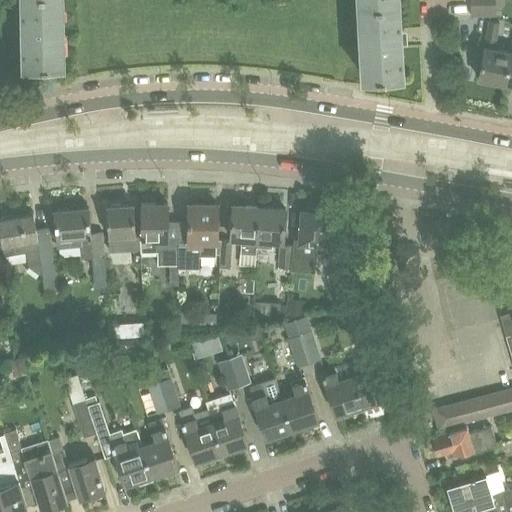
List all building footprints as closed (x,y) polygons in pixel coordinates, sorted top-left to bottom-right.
[(64,63),(62,0),(22,0),(23,64),(46,63),(64,63)] [(358,0),(363,76),(403,74),(401,45),(400,27),(397,0),(358,0)] [(470,4),(470,16),(495,16),(495,3),(470,4)] [(490,20),(478,77),(486,79),(486,81),(503,84),(510,52),(494,48),(500,22),(490,20)] [(511,40),(510,52),(503,84),(504,85),(504,83),(511,84),(511,85),(511,86),(511,40)] [(134,203),(107,205),(107,213),(108,235),(109,250),(131,249),(140,249),(140,232),(135,233),(134,211),(134,203)] [(142,203),(142,211),(142,238),(158,237),(158,251),(158,265),(170,264),(170,274),(170,284),(178,284),(178,274),(178,268),(178,264),(178,243),(178,242),(166,242),(166,238),(168,238),(168,220),(168,211),(168,203),(142,203)] [(178,264),(178,268),(199,267),(199,254),(202,254),(215,254),(216,239),(217,239),(217,211),(217,203),(199,203),(189,203),(189,211),(189,220),(189,243),(178,243),(178,264)] [(242,253),(255,254),(257,234),(259,206),(233,204),(232,212),(231,236),(243,236),(242,253)] [(88,206),(54,209),(55,221),(57,237),(55,237),(56,248),(80,245),(90,244),(92,256),(104,254),(102,230),(91,231),(89,217),(88,206)] [(257,234),(256,245),(272,246),(272,239),(283,239),(285,216),(285,208),(259,206),(257,234)] [(294,230),(293,244),(291,269),(315,270),(316,244),(322,245),(321,257),(334,258),(335,243),(332,242),(333,232),(327,232),(328,212),(316,211),(316,208),(304,207),(304,210),(302,209),(301,217),(300,230),(294,230)] [(0,217),(0,231),(3,246),(4,254),(25,251),(27,265),(40,275),(41,281),(47,280),(49,292),(57,291),(49,231),(36,233),(34,220),(33,212),(0,217)] [(220,262),(230,263),(231,240),(221,240),(220,262)] [(276,267),(291,269),(293,244),(278,243),(276,267)] [(104,254),(92,256),(93,279),(107,278),(105,254),(104,254)] [(337,310),(345,311),(358,307),(358,306),(370,303),(360,265),(336,271),(327,273),(337,310)] [(247,278),(246,291),(253,292),(254,278),(247,278)] [(288,297),(286,314),(300,315),(302,298),(288,297)] [(281,301),(271,301),(270,319),(280,317),(281,301)] [(372,304),(358,308),(369,342),(383,338),(372,304)] [(179,313),(179,327),(216,327),(216,313),(179,313)] [(229,314),(218,315),(218,326),(230,326),(229,314)] [(126,321),(114,322),(115,336),(126,336),(126,321)] [(312,329),(300,333),(309,360),(321,356),(312,329)] [(309,360),(300,333),(288,337),(296,364),(309,360)] [(146,338),(114,343),(116,358),(150,352),(146,338)] [(348,362),(352,375),(363,407),(378,402),(378,400),(388,397),(372,347),(358,351),(361,358),(348,362)] [(240,352),(229,355),(238,382),(249,378),(240,352)] [(89,368),(84,353),(75,356),(80,371),(89,368)] [(227,386),(238,382),(229,355),(218,359),(227,386)] [(22,357),(10,359),(13,375),(26,373),(22,357)] [(348,362),(335,366),(321,370),(335,414),(347,410),(348,412),(363,407),(352,375),(348,362)] [(170,375),(159,378),(167,405),(178,402),(170,375)] [(262,381),(249,385),(252,393),(250,394),(265,437),(276,434),(277,435),(292,430),(282,398),(275,376),(262,381)] [(295,394),(282,398),(292,430),(307,425),(307,423),(318,420),(304,376),(290,381),(295,394)] [(158,409),(167,405),(159,378),(149,382),(158,409)] [(511,386),(433,409),(434,412),(439,427),(511,406),(511,386)] [(96,392),(84,396),(96,432),(103,454),(113,450),(124,484),(136,480),(136,482),(152,477),(141,444),(136,428),(122,433),(121,429),(109,433),(96,392)] [(205,400),(208,408),(222,453),(237,449),(236,447),(248,443),(231,392),(205,400)] [(84,396),(71,400),(81,433),(83,437),(96,432),(84,396)] [(191,404),(178,408),(181,417),(195,461),(207,457),(207,458),(222,453),(208,408),(194,412),(191,404)] [(154,440),(141,444),(152,477),(166,472),(165,470),(177,467),(163,423),(150,427),(154,440)] [(490,427),(482,429),(468,433),(466,426),(432,436),(438,454),(448,451),(450,456),(459,453),(460,456),(495,445),(490,427)] [(14,429),(3,432),(7,447),(8,449),(11,461),(12,465),(17,480),(21,489),(32,486),(37,503),(40,511),(67,503),(66,501),(64,495),(59,477),(50,452),(46,439),(46,438),(20,447),(18,443),(14,429)] [(70,474),(76,491),(78,499),(105,490),(95,460),(86,463),(85,458),(68,464),(63,448),(50,452),(59,477),(70,474)] [(471,479),(447,486),(455,511),(460,511),(474,508),(475,511),(511,511),(511,487),(505,490),(491,494),(490,492),(485,474),(476,477),(475,475),(470,477),(471,479)] [(28,511),(21,489),(17,480),(0,485),(0,511),(28,511)] [(333,505),(317,510),(317,511),(346,511),(344,503),(334,506),(333,505)]
